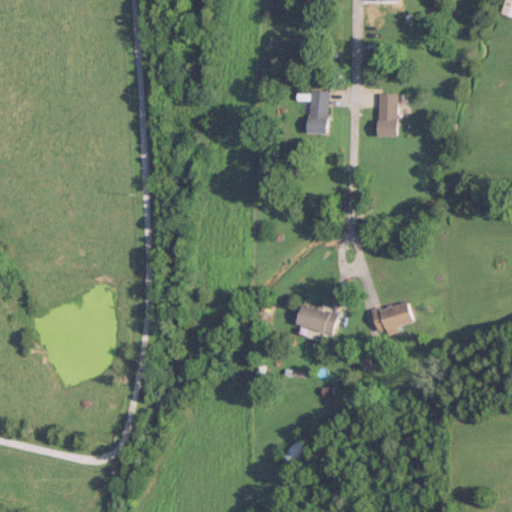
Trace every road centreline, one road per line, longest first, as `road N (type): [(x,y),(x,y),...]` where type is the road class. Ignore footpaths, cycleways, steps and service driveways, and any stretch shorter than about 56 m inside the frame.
road 1 (residential): [(0,441),(96,460),(122,438),(150,300),(129,0)]
road 2 (residential): [(358,0),(352,252)]
